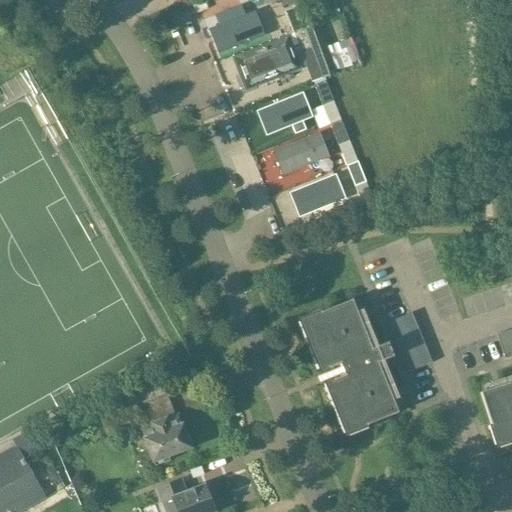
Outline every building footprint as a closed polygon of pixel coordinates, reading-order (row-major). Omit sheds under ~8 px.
[(285,14),(296,32),(306,26),(296,8),(285,14)] [(261,36),(253,14),(204,33),(213,55),(261,36)] [(336,74),(317,23),(292,33),(311,84),(336,74)] [(297,70),(285,39),(232,60),(244,91),(297,70)] [(325,82),(314,86),(322,106),(333,102),(325,82)] [(250,113),(261,140),(310,119),(300,93),(250,113)] [(341,121),(330,126),(338,146),(349,141),(341,121)] [(332,159),(321,133),(273,153),(283,179),(332,159)] [(358,163),(347,167),(355,188),(366,183),(358,163)] [(335,171),(283,192),(295,220),(346,200),(335,171)] [(324,386),(345,436),(397,415),(376,366),(392,360),(386,345),(371,352),(350,302),(299,323),(320,374),(339,366),(344,378),(324,386)] [(431,365),(410,315),(387,324),(407,374),(431,365)] [(511,357),(511,330),(495,336),(503,361),(511,357)] [(511,384),(479,395),(496,448),(511,442),(511,384)] [(168,458),(188,450),(186,445),(189,444),(185,433),(182,434),(177,419),(175,420),(163,385),(130,398),(131,402),(102,413),(102,416),(85,422),(89,436),(90,435),(93,442),(110,435),(111,436),(140,425),(143,432),(141,432),(143,440),(127,446),(133,462),(149,455),(154,468),(169,462),(168,458)] [(14,448),(0,456),(0,511),(24,511),(45,500),(22,461),(37,453),(27,434),(11,443),(14,448)] [(211,511),(203,488),(184,495),(179,483),(156,492),(163,511),(173,508),(174,511),(211,511)]
